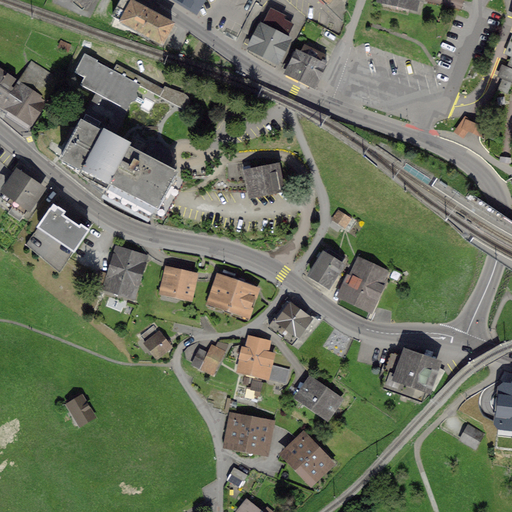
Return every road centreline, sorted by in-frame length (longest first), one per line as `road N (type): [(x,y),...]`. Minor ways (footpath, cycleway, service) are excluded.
road 1 (residential): [(462,343),(496,260),(494,188),(458,152),(318,102)]
road 2 (tertiary): [(289,277),(238,250),(112,218),(0,134)]
road 3 (residential): [(289,277),(260,320),(179,350),(180,371),(219,433),(220,511)]
road 4 (residential): [(318,102),(149,0)]
road 5 (tertiary): [(462,343),(369,330),(289,277)]
